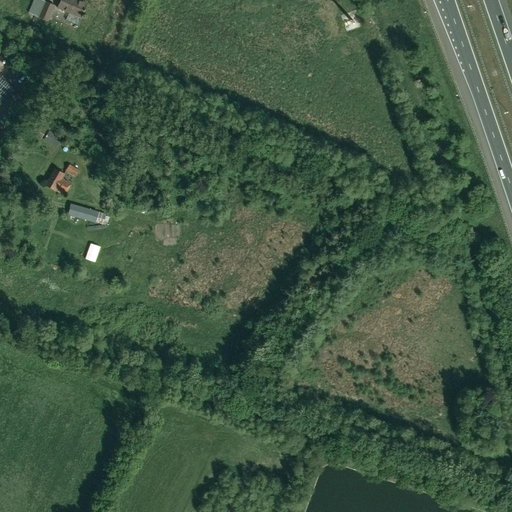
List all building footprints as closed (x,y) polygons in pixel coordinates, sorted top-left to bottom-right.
[(54,6),(41,0),(33,0),(28,13),(47,22),(54,6)] [(87,3),(79,0),(61,0),(58,8),(80,18),(87,3)] [(46,129),(33,122),(28,131),(41,138),(46,129)] [(43,140),(56,148),(62,138),(49,130),(43,140)] [(65,171),(75,176),(79,170),(71,166),(72,166),(69,164),(65,171)] [(45,185),(64,195),(71,182),(62,177),(64,174),(54,169),(45,185)] [(98,212),(70,205),(68,214),(78,217),(77,222),(83,224),(84,219),(103,224),(105,214),(98,212)] [(64,223),(57,229),(62,233),(68,226),(64,223)] [(100,247),(91,244),(85,259),(95,263),(100,247)]
